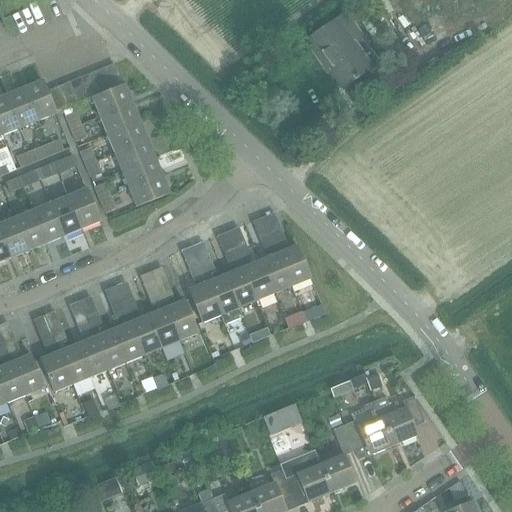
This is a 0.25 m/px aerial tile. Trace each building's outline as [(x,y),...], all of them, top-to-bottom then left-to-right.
[(344,87),(371,67),(352,40),(360,34),(348,16),(309,43),(324,64),(327,62),(344,87)] [(111,92),(123,87),(114,65),(102,70),(111,92)] [(102,70),(91,74),(100,97),(111,92),(102,70)] [(91,74),(80,79),(89,101),(92,100),(100,97),(91,74)] [(89,101),(80,79),(69,83),(78,105),(89,101)] [(42,82),(24,90),(37,122),(56,115),(46,92),(42,82)] [(69,83),(58,88),(67,110),(78,105),(69,83)] [(111,92),(100,97),(92,100),(100,118),(133,105),(125,87),(123,87),(111,92)] [(67,110),(58,88),(46,92),(56,115),(67,110)] [(19,130),(37,122),(24,90),(6,97),(19,130)] [(6,97),(0,99),(0,133),(1,137),(19,130),(6,97)] [(133,105),(100,118),(107,136),(140,123),(133,105)] [(65,118),(71,130),(81,126),(76,113),(65,118)] [(147,141),(140,123),(107,136),(114,154),(147,141)] [(86,139),(81,126),(71,130),(76,143),(86,139)] [(47,146),(51,156),(64,151),(59,141),(47,146)] [(147,141),(114,154),(121,172),(154,158),(147,141)] [(29,153),(33,164),(51,156),(47,146),(29,153)] [(90,149),(80,153),(85,166),(96,161),(90,149)] [(17,158),(21,168),(33,164),(29,153),(17,158)] [(71,169),(67,158),(54,164),(58,174),(71,169)] [(162,176),(154,158),(121,172),(129,189),(162,176)] [(101,175),(96,161),(85,166),(90,179),(101,175)] [(5,162),(0,164),(0,177),(10,173),(5,162)] [(45,179),(58,174),(54,164),(41,169),(45,179)] [(36,183),(31,173),(18,178),(23,189),(36,183)] [(136,208),(169,195),(162,176),(129,189),(136,208)] [(10,194),(23,189),(18,178),(6,183),(10,194)] [(105,184),(95,188),(94,189),(100,201),(110,197),(105,184)] [(100,223),(86,190),(68,198),(81,230),(100,223)] [(115,210),(110,197),(100,201),(105,214),(115,210)] [(63,238),(81,230),(68,198),(50,205),(63,238)] [(46,245),(63,238),(50,205),(32,212),(46,245)] [(28,252),(46,245),(32,212),(14,219),(28,252)] [(0,234),(10,259),(28,252),(14,219),(0,225),(0,234)] [(271,237),(292,288),(310,280),(297,247),(284,252),(282,246),(286,244),(282,233),(271,237)] [(0,263),(10,259),(0,234),(0,263)] [(292,288),(271,237),(260,242),(264,253),(269,251),(272,257),(260,262),(274,295),(292,288)] [(274,295),(260,262),(249,267),(246,260),(251,258),(246,247),(235,252),(256,302),(274,295)] [(256,302),(235,252),(224,256),(229,267),(234,266),(236,272),(225,277),(238,309),(256,302)] [(242,319),(238,309),(225,277),(213,281),(211,275),(215,273),(211,262),(200,266),(220,317),(224,326),(242,319)] [(220,317),(200,266),(189,271),(193,282),(198,280),(201,286),(188,291),(202,324),(220,317)] [(158,292),(179,342),(197,335),(184,302),(172,307),(169,300),(174,299),(169,287),(158,292)] [(148,317),(161,350),(179,342),(158,292),(147,296),(152,308),(157,306),(159,312),(148,317)] [(123,306),(143,357),(161,350),(148,317),(136,321),(134,315),(138,313),(134,302),(123,306)] [(112,331),(126,364),(143,357),(123,306),(112,311),(116,322),(121,320),(124,327),(112,331)] [(87,321),(108,371),(126,364),(112,331),(101,336),(98,330),(103,328),(98,316),(87,321)] [(77,346),(90,379),(108,371),(87,321),(76,325),(81,337),(85,335),(88,341),(77,346)] [(63,331),(52,335),(72,386),(77,397),(95,390),(90,379),(77,346),(65,350),(63,344),(67,342),(63,331)] [(72,386),(52,335),(41,340),(45,351),(50,349),(53,356),(40,361),(54,393),(72,386)] [(4,346),(25,397),(43,389),(30,356),(18,361),(15,355),(20,353),(15,342),(4,346)] [(25,397),(4,346),(0,347),(0,361),(3,360),(5,366),(0,368),(0,386),(7,404),(25,397)] [(344,391),(342,386),(330,390),(333,398),(343,394),(344,391)] [(118,395),(121,405),(133,400),(129,391),(118,395)] [(385,399),(375,403),(393,447),(417,437),(413,428),(424,424),(414,398),(402,403),(405,409),(392,414),(385,399)] [(369,457),(393,447),(375,403),(363,408),(364,410),(351,415),(354,423),(345,426),(355,452),(358,461),(369,457)] [(295,405),(262,419),(266,428),(290,418),(294,427),(303,423),(295,405)] [(342,421),(331,425),(333,431),(343,456),(344,457),(355,452),(345,426),(342,421)] [(210,442),(217,457),(231,451),(224,435),(210,442)] [(315,452),(280,466),(292,497),(297,508),(308,504),(331,494),(320,465),(315,452)] [(343,456),(320,465),(331,494),(355,484),(344,457),(343,456)] [(274,484),(251,494),(258,511),(285,511),(281,502),(292,497),(280,466),(268,471),(274,484)] [(181,511),(217,511),(213,500),(209,490),(198,495),(201,504),(181,511)] [(258,511),(251,494),(228,503),(225,495),(213,500),(217,511),(258,511)] [(475,511),(472,503),(449,511),(475,511)]
